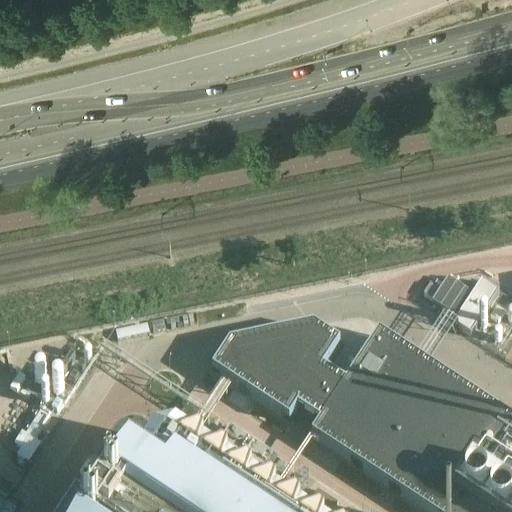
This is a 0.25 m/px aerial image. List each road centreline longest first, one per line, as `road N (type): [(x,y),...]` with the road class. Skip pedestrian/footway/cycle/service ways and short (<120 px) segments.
road 1 (unknown): [(50,511),(143,367),(186,347),(213,400),(372,511)]
road 2 (primary): [(391,0),(306,36),(0,123)]
road 3 (primary): [(0,153),(394,45)]
road 4 (primary): [(394,45),(511,0)]
